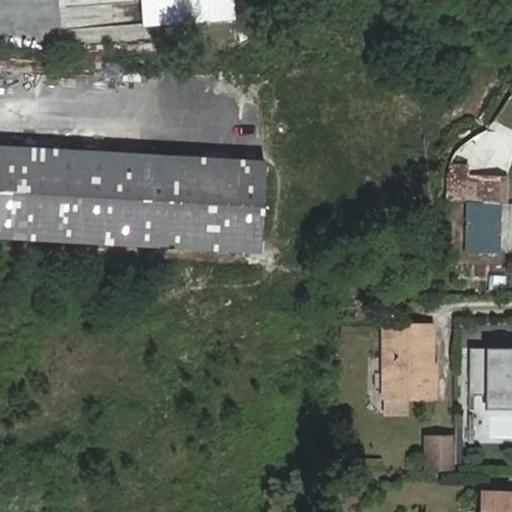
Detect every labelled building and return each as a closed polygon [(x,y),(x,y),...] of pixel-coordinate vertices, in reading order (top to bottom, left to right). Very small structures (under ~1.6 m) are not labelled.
[(0,238),(260,253),(265,162),(0,146),(0,238)] [(500,206),(467,204),(465,248),(499,249),(500,206)] [(441,291),(440,275),(421,275),(420,291),(441,291)] [(425,344),(432,344),(432,322),(386,321),(385,394),(410,394),(431,395),(432,361),(425,361),(425,344)] [(511,343),(472,343),(471,390),(488,391),(488,404),(511,404),(511,343)] [(410,410),(410,394),(385,394),(385,409),(410,410)] [(450,439),(425,438),(424,468),(449,469),(450,439)] [(488,511),(511,511),(511,494),(482,493),(481,508),(489,508),(488,511)]
